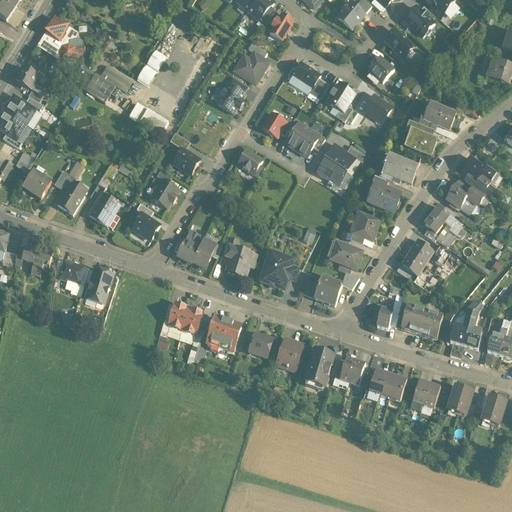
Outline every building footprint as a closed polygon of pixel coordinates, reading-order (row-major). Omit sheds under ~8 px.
[(17,7),(7,0),(0,0),(0,18),(6,23),(17,7)] [(242,0),(239,5),(237,6),(248,15),(261,0),(242,0)] [(274,7),(266,0),(261,0),(248,15),(258,24),(260,23),(270,11),(274,7)] [(324,0),(300,0),(314,12),(324,0)] [(371,0),(384,11),(393,0),(371,0)] [(455,0),(424,0),(433,7),(443,15),(455,0)] [(356,11),(365,18),(372,10),(363,2),(356,11)] [(352,34),(365,18),(356,11),(351,7),(338,22),(352,34)] [(443,15),(433,7),(429,12),(435,17),(439,20),(443,15)] [(431,22),(435,17),(429,12),(424,8),(420,12),(431,22)] [(435,25),(431,22),(420,12),(417,10),(405,24),(423,39),(435,25)] [(270,11),(260,23),(264,27),(275,15),(270,11)] [(282,18),(278,24),(276,23),(272,30),(273,31),(270,37),(282,45),(294,26),(282,18)] [(78,35),(55,21),(38,48),(59,61),(62,61),(62,60),(60,54),(63,49),(69,47),(69,42),(79,40),(78,35)] [(447,44),(451,47),(457,41),(454,39),(456,37),(452,33),(447,39),(449,41),(447,44)] [(511,33),(509,33),(503,51),(511,54),(511,33)] [(397,34),(386,47),(404,62),(415,50),(397,34)] [(336,45),(326,45),(326,37),(317,37),(317,43),(322,42),(323,54),(334,53),(334,52),(336,52),(336,45)] [(79,40),(69,42),(69,47),(74,50),(83,47),(82,43),(79,40)] [(69,47),(63,49),(60,54),(62,60),(62,61),(67,63),(73,62),(76,57),(76,56),(74,50),(69,47)] [(83,47),(74,50),(76,56),(76,57),(76,59),(86,56),(85,52),(86,52),(85,50),(85,51),(84,47),(83,47)] [(248,53),(252,56),(264,63),(268,58),(252,48),(248,53)] [(264,63),(252,56),(249,61),(243,58),(233,74),(255,88),(269,66),(264,63)] [(438,65),(432,60),(426,67),(433,72),(438,65)] [(380,61),(368,75),(383,87),(395,73),(380,61)] [(505,63),(501,62),(500,64),(492,62),(486,80),(501,85),(501,86),(508,88),(511,78),(511,67),(509,67),(509,68),(504,66),(505,63)] [(321,79),(301,66),(292,80),(298,84),(299,87),(302,89),(305,88),(312,92),(312,93),(319,82),(321,79)] [(108,68),(102,79),(96,75),(85,92),(106,105),(117,89),(126,94),(133,84),(108,68)] [(24,70),(16,85),(22,89),(30,93),(31,92),(34,87),(39,78),(24,70)] [(229,90),(244,99),(247,92),(248,91),(233,82),(232,83),(229,90)] [(329,88),(319,82),(312,93),(312,92),(309,96),(320,103),(329,88)] [(45,93),(34,87),(31,92),(32,93),(42,99),(45,93)] [(340,116),(343,118),(347,111),(355,97),(339,87),(326,108),(340,116)] [(229,90),(217,108),(234,118),(238,112),(240,113),(243,107),(242,106),(245,100),(244,99),(229,90)] [(42,99),(32,93),(29,100),(30,100),(39,106),(43,99),(42,99)] [(5,114),(27,128),(36,113),(26,106),(14,99),(5,114)] [(36,113),(41,116),(45,109),(39,106),(30,100),(26,106),(36,113)] [(382,126),(392,111),(374,100),(365,116),(382,126)] [(138,106),(129,120),(139,126),(148,113),(138,106)] [(456,116),(430,107),(423,125),(420,124),(418,131),(428,134),(430,135),(432,129),(449,135),(456,116)] [(353,114),(347,111),(343,118),(340,116),(336,122),(345,127),(346,124),(353,114)] [(148,113),(139,126),(160,139),(168,125),(148,113)] [(17,143),(27,128),(5,114),(0,121),(0,132),(7,137),(17,143)] [(358,117),(353,114),(346,124),(351,128),(358,117)] [(286,126),(273,118),(263,133),(276,142),(279,137),(286,126)] [(294,125),(289,121),(286,126),(279,137),(285,141),(288,135),(294,125)] [(294,125),(288,135),(293,138),(299,128),(301,126),(296,123),(294,125)] [(418,131),(409,127),(407,133),(416,136),(409,155),(431,162),(437,144),(426,140),(428,134),(418,131)] [(287,148),(297,155),(310,134),(299,128),(293,138),(287,148)] [(320,141),(310,134),(297,155),(307,161),(314,151),(320,141)] [(3,143),(18,152),(22,146),(17,143),(7,137),(3,143)] [(170,148),(180,153),(181,151),(185,153),(190,147),(176,138),(170,148)] [(321,139),(320,141),(314,151),(319,154),(326,142),(321,139)] [(347,157),(335,150),(326,164),(347,177),(355,163),(355,162),(347,157)] [(366,160),(351,150),(347,157),(355,162),(355,163),(362,167),(366,160)] [(180,153),(171,167),(190,179),(200,162),(185,153),(181,151),(180,153)] [(34,161),(23,155),(16,169),(27,175),(34,161)] [(247,155),(238,169),(254,178),(260,169),(263,164),(247,155)] [(486,164),(476,157),(472,163),(482,169),(486,164)] [(418,171),(389,160),(382,180),(395,184),(411,190),(418,171)] [(4,165),(0,173),(0,182),(3,184),(12,167),(6,163),(4,165)] [(472,163),(463,177),(468,181),(477,187),(487,172),(486,172),(482,169),(472,163)] [(347,177),(326,164),(318,177),(330,185),(339,190),(339,189),(347,177)] [(110,168),(98,187),(106,192),(118,173),(110,168)] [(265,172),(260,169),(254,178),(259,181),(265,172)] [(487,172),(477,187),(468,181),(465,186),(473,191),(485,199),(489,202),(495,193),(488,188),(496,177),(487,171),(486,172),(487,172)] [(51,185),(34,174),(24,191),(41,202),(51,185)] [(63,174),(55,188),(61,192),(63,187),(69,178),(63,174)] [(157,180),(163,184),(169,188),(173,181),(161,174),(157,180)] [(76,182),(69,178),(63,187),(70,192),(74,186),(76,182)] [(395,184),(382,180),(381,185),(389,188),(393,190),(395,184)] [(381,185),(375,183),(373,190),(377,191),(378,190),(387,193),(389,188),(381,185)] [(465,186),(460,183),(456,188),(470,196),(473,191),(465,186)] [(163,184),(152,203),(167,212),(171,206),(173,207),(177,201),(175,200),(179,194),(169,188),(163,184)] [(339,190),(330,185),(327,189),(343,199),(346,193),(339,189),(339,190)] [(87,194),(74,186),(59,209),(73,217),(87,194)] [(456,188),(446,204),(452,208),(450,210),(455,213),(456,210),(460,213),(466,202),(470,196),(456,188)] [(220,189),(215,197),(220,200),(225,192),(220,189)] [(387,193),(378,190),(377,191),(371,209),(394,217),(397,209),(397,210),(401,199),(387,193)] [(12,197),(0,191),(0,204),(6,207),(12,197)] [(485,199),(473,191),(470,196),(466,202),(475,208),(478,210),(483,202),(485,199)] [(120,207),(103,196),(89,218),(107,229),(114,217),(120,207)] [(475,208),(466,202),(460,213),(468,218),(475,208)] [(141,215),(151,221),(154,216),(140,207),(137,213),(141,215)] [(461,220),(446,210),(442,215),(445,217),(457,225),(461,220)] [(438,212),(426,229),(431,233),(433,234),(445,217),(442,215),(438,212)] [(141,215),(131,232),(153,246),(163,229),(151,221),(141,215)] [(119,220),(114,217),(107,229),(112,232),(119,220)] [(457,225),(445,217),(433,234),(431,233),(429,235),(434,239),(444,226),(447,228),(453,232),(451,235),(454,238),(459,231),(455,228),(457,226),(457,225)] [(379,226),(357,218),(354,225),(357,226),(353,238),(365,242),(373,244),(379,226)] [(305,240),(313,244),(318,231),(310,227),(305,240)] [(453,232),(447,228),(440,238),(446,242),(452,246),(456,240),(454,238),(451,235),(453,232)] [(191,234),(187,243),(186,243),(180,254),(178,258),(193,265),(193,264),(200,249),(196,248),(200,238),(191,234)] [(435,245),(437,242),(438,241),(434,239),(429,235),(427,234),(424,238),(435,245)] [(0,235),(0,254),(5,255),(5,254),(9,239),(1,237),(0,236),(0,235)] [(365,242),(353,238),(351,245),(363,249),(365,242)] [(438,241),(437,242),(442,247),(446,242),(440,238),(438,241)] [(186,243),(180,240),(173,251),(180,254),(186,243)] [(230,241),(225,258),(231,260),(235,249),(237,244),(230,241)] [(351,245),(350,244),(348,250),(361,254),(362,251),(363,249),(351,245)] [(433,254),(418,244),(402,268),(417,278),(430,259),(433,254)] [(222,248),(216,245),(213,251),(214,251),(211,258),(216,260),(222,248)] [(213,251),(202,246),(200,249),(193,264),(205,269),(211,258),(214,251),(213,251)] [(348,250),(337,246),(331,263),(341,266),(352,270),(357,272),(363,255),(361,254),(348,250)] [(26,250),(19,248),(17,257),(16,258),(16,261),(22,263),(22,261),(26,250)] [(438,248),(433,254),(430,259),(440,266),(448,254),(438,248)] [(51,257),(26,250),(27,249),(26,249),(26,250),(22,261),(34,265),(30,276),(39,278),(43,267),(49,269),(50,266),(49,266),(52,257),(51,257)] [(235,249),(231,260),(228,270),(235,273),(235,275),(245,278),(249,266),(252,267),(255,259),(245,256),(246,253),(235,249)] [(281,256),(270,253),(261,281),(284,289),(287,278),(291,267),(278,263),(281,256)] [(17,257),(5,254),(5,255),(3,262),(2,266),(15,269),(16,261),(16,258),(17,257)] [(57,260),(55,266),(54,278),(59,279),(64,262),(57,260)] [(83,268),(64,262),(59,279),(67,282),(78,285),(83,268)] [(495,268),(502,272),(504,266),(498,263),(495,268)] [(352,270),(341,266),(339,272),(345,275),(350,276),(352,270)] [(298,269),(291,267),(287,278),(295,280),(298,269)] [(83,268),(78,285),(78,286),(84,287),(85,283),(89,270),(83,268)] [(402,268),(398,274),(414,284),(418,278),(417,278),(402,268)] [(95,272),(89,270),(85,283),(91,284),(95,272)] [(105,275),(95,272),(91,284),(87,299),(98,302),(100,295),(106,297),(111,281),(104,279),(105,275)] [(350,276),(345,275),(341,285),(342,285),(342,286),(352,290),(359,279),(355,278),(350,276)] [(341,285),(322,278),(320,285),(315,298),(335,305),(342,286),(342,285),(341,285)] [(418,278),(414,284),(422,290),(426,284),(418,278)] [(320,285),(308,281),(304,294),(315,298),(320,285)] [(78,285),(67,282),(65,290),(71,292),(70,294),(75,296),(78,286),(78,285)] [(401,288),(391,285),(389,292),(397,295),(399,295),(401,288)] [(393,310),(390,323),(396,325),(398,316),(403,296),(399,295),(397,295),(393,310)] [(378,303),(373,319),(378,320),(381,307),(382,307),(382,305),(378,303)] [(188,309),(175,305),(170,320),(169,326),(182,330),(188,309)] [(443,316),(407,306),(404,318),(402,327),(437,337),(443,316)] [(382,307),(381,307),(378,320),(377,325),(388,328),(390,323),(393,310),(382,307)] [(202,313),(188,309),(182,330),(195,334),(197,328),(202,313)] [(473,313),(467,311),(463,327),(468,329),(473,313)] [(468,329),(474,330),(479,315),(473,313),(468,329)] [(487,315),(482,333),(487,334),(491,320),(494,317),(487,315)] [(404,318),(398,316),(396,325),(395,325),(402,327),(404,318)] [(165,318),(159,335),(166,337),(169,326),(170,320),(165,318)] [(241,325),(215,318),(210,332),(207,344),(232,352),(241,325)] [(463,327),(455,325),(450,342),(453,342),(464,346),(468,329),(463,327)] [(195,334),(188,356),(194,358),(203,330),(197,328),(195,334)] [(508,330),(503,328),(500,337),(506,339),(508,330)] [(474,330),(468,329),(464,346),(478,349),(482,333),(474,330)] [(210,332),(203,330),(194,358),(202,361),(206,349),(207,344),(210,332)] [(263,333),(262,336),(254,333),(249,351),(266,356),(273,336),(263,333)] [(500,337),(492,335),(488,352),(494,354),(501,356),(506,339),(500,337)] [(280,351),(276,365),(294,371),(303,345),(292,342),(293,341),(284,338),(280,351)] [(511,340),(506,339),(501,356),(511,359),(511,340)] [(464,346),(453,342),(450,354),(461,357),(464,346)] [(275,349),(270,363),(276,365),(280,351),(275,349)] [(334,356),(314,350),(305,380),(324,387),(329,371),(333,357),(334,356)] [(494,354),(488,352),(484,364),(491,366),(494,354)] [(339,359),(333,357),(329,371),(335,373),(336,370),(339,359)] [(355,360),(346,357),(341,372),(339,378),(349,381),(355,360)] [(345,360),(339,359),(336,370),(341,372),(345,360)] [(365,363),(355,360),(349,381),(358,384),(365,363)] [(375,370),(368,392),(379,395),(386,373),(381,372),(375,370)] [(392,375),(386,373),(379,395),(389,398),(396,376),(392,375)] [(401,378),(396,376),(389,398),(400,402),(407,380),(401,378)] [(420,381),(413,402),(423,405),(431,380),(425,379),(424,382),(420,381)] [(431,380),(423,405),(434,409),(440,388),(436,386),(437,382),(431,380)] [(455,386),(450,384),(446,395),(452,397),(455,386)] [(473,391),(456,385),(452,397),(448,408),(457,411),(456,413),(465,416),(466,413),(469,402),(473,391)] [(478,393),(474,403),(475,404),(480,406),(484,394),(478,393)] [(489,396),(484,394),(480,406),(485,408),(489,396)] [(506,401),(490,396),(485,408),(482,419),(491,422),(490,423),(498,426),(499,424),(503,412),(506,401)] [(474,403),(469,402),(466,413),(471,415),(475,404),(474,403)] [(511,422),(511,414),(503,412),(499,424),(510,427),(511,422)] [(442,424),(456,425),(456,415),(442,414),(442,424)]
